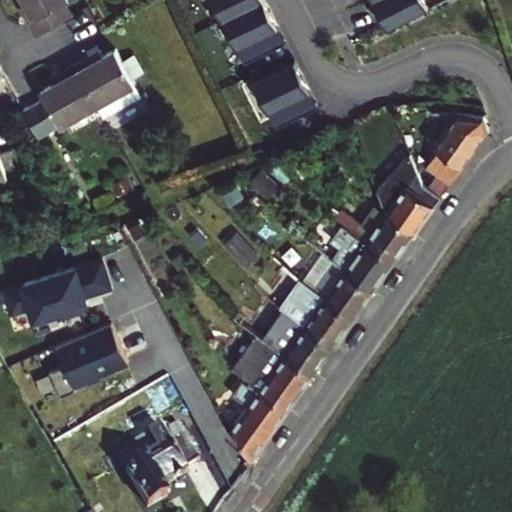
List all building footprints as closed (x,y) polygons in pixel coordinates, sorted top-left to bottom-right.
[(64,0),(25,0),(27,2),(35,17),(32,19),(40,32),(71,15),(63,1),(64,0)] [(236,0),(214,0),(219,9),(236,0)] [(283,31),(266,0),(236,0),(219,9),(241,52),(253,46),(283,31)] [(374,0),(383,18),(384,20),(423,0),(374,0)] [(35,17),(27,2),(19,6),(27,22),(32,19),(35,17)] [(94,51),(96,55),(98,59),(105,56),(100,48),(94,51)] [(143,92),(117,49),(105,56),(98,59),(96,55),(90,57),(77,64),(98,103),(104,114),(143,92)] [(314,95),(291,50),(250,71),(272,116),(285,109),(314,95)] [(63,72),(59,75),(62,79),(54,84),(42,90),(60,123),(98,103),(77,64),(63,72)] [(59,75),(57,72),(50,76),(54,84),(62,79),(59,75)] [(431,112),(431,123),(448,123),(432,143),(441,151),(460,166),(487,128),(482,114),(451,112),(431,112)] [(0,174),(6,173),(9,180),(24,174),(13,144),(0,148),(0,174)] [(440,194),(427,184),(411,147),(378,194),(383,211),(412,234),(440,194)] [(460,166),(441,151),(430,167),(449,181),(460,166)] [(341,224),(393,261),(412,234),(383,211),(375,207),(362,225),(348,216),(341,224)] [(332,259),(373,289),(393,261),(341,224),(333,237),(341,244),(330,258),(331,258),(332,259)] [(332,259),(311,288),(353,317),(373,289),(332,259)] [(287,263),(279,276),(294,285),(302,272),(287,263)] [(78,269),(6,292),(14,315),(32,309),(37,324),(61,316),(62,319),(83,313),(79,301),(88,298),(78,269)] [(303,326),(332,346),(353,317),(311,288),(291,316),(303,326)] [(238,319),(251,328),(263,337),(274,345),(278,339),(243,313),(238,319)] [(251,328),(238,319),(235,325),(259,343),(263,337),(251,328)] [(78,391),(76,388),(130,365),(113,324),(58,347),(66,367),(51,373),(62,398),(78,391)] [(332,346),(303,326),(285,352),(314,372),(332,346)] [(263,337),(259,343),(270,351),(260,364),(243,352),(233,367),(239,371),(250,379),(248,382),(287,409),(314,372),(285,352),(274,345),(263,337)] [(239,371),(225,389),(247,406),(232,427),(251,461),(287,409),(248,382),(250,379),(239,371)] [(185,472),(200,463),(179,427),(164,436),(161,429),(151,435),(143,420),(125,429),(142,459),(125,470),(147,507),(165,496),(161,490),(187,476),(185,472)]
